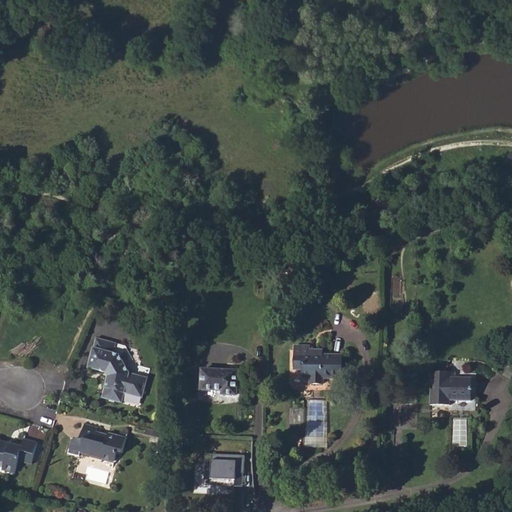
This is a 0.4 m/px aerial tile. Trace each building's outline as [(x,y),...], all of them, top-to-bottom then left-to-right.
[(296,267),(312,268),(312,260),(297,259),(296,267)] [(278,337),(284,340),(289,332),(284,329),(278,337)] [(89,367),(105,372),(108,378),(103,399),(123,405),(125,395),(143,400),(149,380),(131,374),(120,357),(114,355),(117,345),(96,339),(89,367)] [(295,355),(323,356),(323,351),(310,350),(311,347),(295,346),(295,355)] [(295,355),(295,368),(303,369),(303,377),(310,377),(310,384),(323,384),(323,378),(342,378),(343,356),(323,356),(295,355)] [(201,390),(223,390),(223,394),(237,395),(238,371),(202,370),(201,390)] [(431,405),(449,405),(449,401),(469,401),(470,379),(454,378),(454,373),(432,373),(431,405)] [(290,424),(304,425),(304,409),(290,408),(290,424)] [(81,447),(91,450),(90,455),(114,462),(117,452),(122,454),(127,438),(113,434),(113,436),(112,438),(96,434),(97,431),(98,428),(84,424),(79,439),(83,440),(81,447)] [(0,467),(2,468),(1,470),(15,474),(19,461),(32,465),(37,444),(24,440),(22,448),(9,444),(9,443),(0,440),(0,467)] [(81,447),(79,455),(89,458),(90,455),(91,450),(81,447)] [(245,472),(246,455),(207,453),(206,478),(237,479),(237,472),(245,472)]
